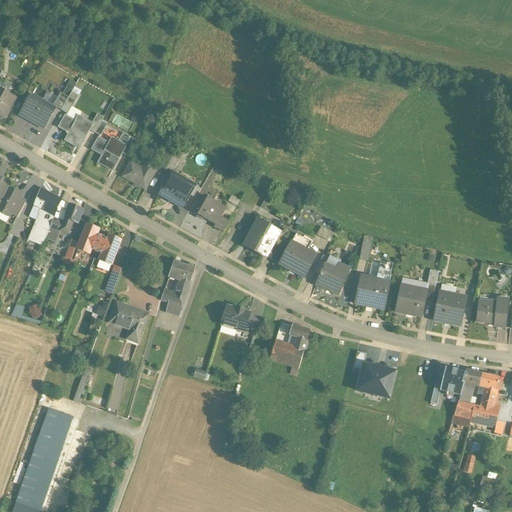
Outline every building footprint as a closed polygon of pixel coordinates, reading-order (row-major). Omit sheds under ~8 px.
[(16,98),(0,89),(0,113),(5,117),(16,98)] [(61,94),(54,107),(61,111),(69,98),(61,94)] [(43,101),(32,95),(20,115),(32,121),(32,120),(37,122),(35,125),(44,130),(55,110),(46,106),(45,107),(41,105),(43,101)] [(69,98),(61,111),(68,115),(75,102),(69,98)] [(89,127),(78,120),(76,122),(66,116),(59,128),(69,134),(65,141),(79,149),(90,131),(94,125),(93,124),(91,124),(89,127)] [(98,116),(93,124),(94,125),(90,131),(95,133),(101,123),(103,119),(98,116)] [(101,123),(95,133),(100,136),(106,126),(101,123)] [(109,144),(99,139),(92,151),(102,156),(99,163),(112,171),(122,153),(126,147),(125,147),(118,143),(116,145),(111,142),(109,144)] [(130,139),(125,147),(126,147),(122,153),(127,156),(136,142),(130,139)] [(174,155),(163,149),(155,164),(159,166),(159,165),(166,169),(174,155)] [(174,155),(167,168),(166,169),(165,170),(170,173),(171,173),(180,159),(174,155)] [(150,161),(144,171),(131,164),(123,178),(145,190),(159,166),(155,164),(150,161)] [(171,173),(170,173),(169,176),(157,196),(168,202),(169,200),(183,208),(195,186),(171,173)] [(0,185),(0,205),(8,190),(0,185)] [(21,197),(8,190),(0,205),(0,212),(9,218),(11,214),(19,199),(21,197)] [(41,211),(54,218),(56,210),(60,200),(40,190),(36,199),(45,204),(41,211)] [(224,208),(204,196),(194,213),(215,225),(219,217),(224,208)] [(19,199),(11,214),(17,218),(26,202),(19,199)] [(45,204),(36,199),(33,207),(41,211),(45,204)] [(69,205),(60,200),(56,210),(54,218),(63,222),(68,209),(69,205)] [(82,211),(69,205),(68,209),(63,222),(59,232),(68,235),(73,223),(77,224),(82,211)] [(54,218),(41,211),(27,241),(41,247),(45,239),(50,227),(54,218)] [(215,225),(213,228),(222,233),(228,222),(219,217),(215,225)] [(56,242),(59,232),(63,222),(54,218),(50,227),(45,239),(56,242)] [(280,233),(258,221),(245,246),(266,257),(273,244),(280,233)] [(99,231),(87,225),(77,250),(90,255),(91,251),(97,253),(103,238),(97,236),(99,231)] [(311,243),(296,235),(290,246),(304,254),(306,251),(307,251),(311,243)] [(108,240),(103,238),(97,253),(102,255),(99,261),(111,266),(121,242),(109,237),(108,240)] [(373,239),(364,237),(359,261),(369,262),(373,239)] [(77,243),(71,241),(65,258),(71,260),(77,243)] [(273,244),(266,257),(274,262),(282,248),(273,244)] [(304,254),(290,246),(279,265),(304,279),(316,256),(307,251),(306,251),(304,254)] [(327,260),(324,265),(325,265),(337,270),(339,265),(327,260)] [(313,273),(320,276),(323,267),(324,268),(325,265),(324,265),(319,262),(313,273)] [(393,265),(380,262),(376,280),(389,283),(393,265)] [(195,270),(174,263),(169,278),(181,282),(177,293),(186,296),(195,270)] [(337,270),(325,265),(324,268),(323,267),(320,276),(317,281),(315,285),(338,295),(349,270),(339,265),(337,270)] [(115,268),(106,292),(112,294),(121,270),(115,268)] [(427,286),(435,288),(438,272),(431,270),(427,286)] [(311,279),(317,281),(320,276),(313,273),(311,279)] [(376,280),(361,277),(355,304),(383,311),(389,283),(376,280)] [(402,281),(401,288),(417,291),(417,289),(418,284),(402,281)] [(435,288),(427,286),(426,291),(427,291),(425,302),(432,304),(435,288)] [(453,290),(441,287),(440,293),(452,296),(453,290)] [(417,291),(401,288),(396,313),(421,318),(425,302),(427,291),(426,291),(417,289),(417,291)] [(176,294),(165,290),(161,300),(168,302),(169,303),(168,307),(181,311),(183,307),(186,296),(177,293),(176,294)] [(452,296),(440,293),(434,321),(459,326),(465,299),(452,296)] [(507,301),(479,298),(477,323),(494,325),(494,328),(504,329),(507,301)] [(148,316),(117,304),(109,324),(130,332),(127,339),(138,343),(148,316)] [(15,305),(12,316),(20,318),(24,308),(15,305)] [(31,319),(41,316),(38,305),(28,307),(31,319)] [(98,307),(96,314),(103,317),(106,309),(98,307)] [(181,311),(168,307),(166,313),(179,317),(181,311)] [(236,311),(227,308),(222,325),(244,332),(245,328),(249,315),(243,313),(244,311),(237,309),(236,311)] [(261,318),(249,315),(245,328),(257,332),(261,318)] [(293,327),(291,331),(290,335),(295,337),(294,341),(297,342),(295,348),(293,356),(301,359),(310,332),(293,327)] [(286,345),(276,342),(270,361),(292,368),(298,370),(301,359),(293,356),(295,348),(292,347),(286,345)] [(353,369),(362,371),(364,366),(366,355),(357,353),(353,369)] [(389,399),(395,374),(364,366),(362,371),(357,392),(389,399)] [(204,381),(207,373),(195,369),(193,377),(204,381)] [(441,386),(440,391),(461,397),(464,385),(463,385),(465,374),(446,369),(441,386)] [(466,371),(465,374),(463,385),(464,385),(461,397),(460,400),(465,401),(468,402),(472,388),(474,388),(475,384),(479,385),(482,375),(466,371)] [(94,378),(83,374),(73,402),(85,406),(94,378)] [(499,379),(482,375),(479,385),(479,386),(487,387),(485,396),(482,406),(492,408),(499,379)] [(440,391),(441,386),(435,385),(430,403),(436,405),(440,391)] [(487,387),(479,386),(477,394),(485,396),(487,387)] [(457,405),(453,418),(470,422),(471,417),(474,408),(463,406),(457,405)] [(492,408),(482,406),(481,410),(474,408),(471,417),(495,423),(498,409),(492,408)] [(78,420),(50,410),(25,480),(49,488),(54,490),(78,420)] [(478,458),(470,456),(466,473),(474,475),(478,458)] [(40,511),(49,488),(25,480),(15,507),(27,511),(40,511)] [(496,482),(486,480),(484,487),(494,490),(496,482)]
